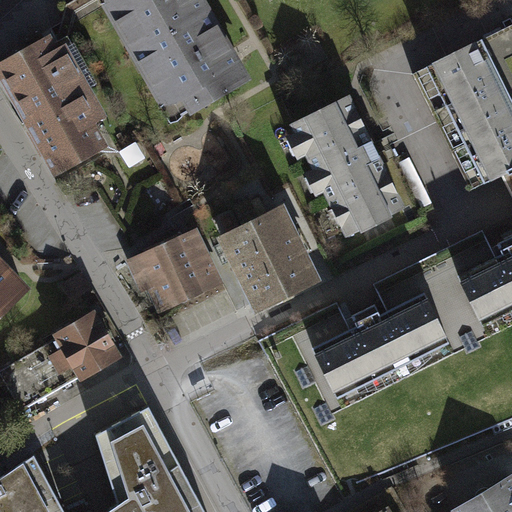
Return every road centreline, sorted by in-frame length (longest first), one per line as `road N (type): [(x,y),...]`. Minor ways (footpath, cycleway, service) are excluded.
road 1 (residential): [(153,371),(511,203)]
road 2 (residential): [(0,113),(153,371)]
road 3 (unknown): [(282,310),(311,361),(342,377),(371,372),(511,309)]
road 4 (residential): [(0,453),(153,371)]
road 5 (residential): [(153,371),(232,511)]
